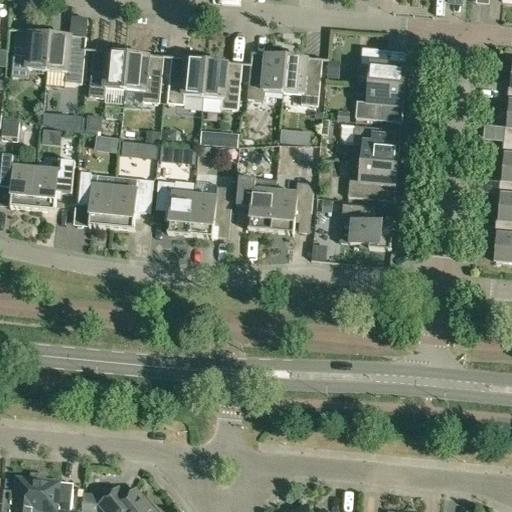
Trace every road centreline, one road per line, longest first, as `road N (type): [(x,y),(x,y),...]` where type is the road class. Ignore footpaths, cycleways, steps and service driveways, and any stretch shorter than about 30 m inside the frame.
road 1 (residential): [(438,284),(150,276),(0,249)]
road 2 (residential): [(465,33),(96,0)]
road 3 (residential): [(438,284),(465,33)]
road 4 (residential): [(265,464),(473,483),(511,494)]
road 5 (tertiary): [(229,372),(0,352)]
road 6 (tertiary): [(429,382),(229,372)]
road 7 (residential): [(0,440),(189,457)]
